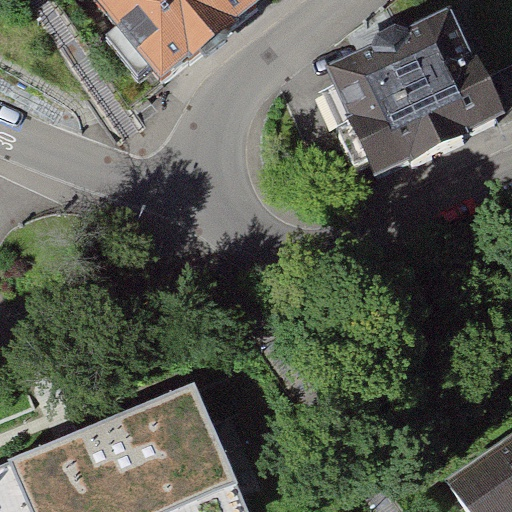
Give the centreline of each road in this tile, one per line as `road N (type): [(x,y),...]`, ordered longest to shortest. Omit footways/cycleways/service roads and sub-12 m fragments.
road 1 (residential): [(198,186),(221,240),(290,257),(354,249),(511,176)]
road 2 (residential): [(338,0),(229,81),(198,186)]
road 3 (residential): [(198,186),(139,187),(0,130)]
